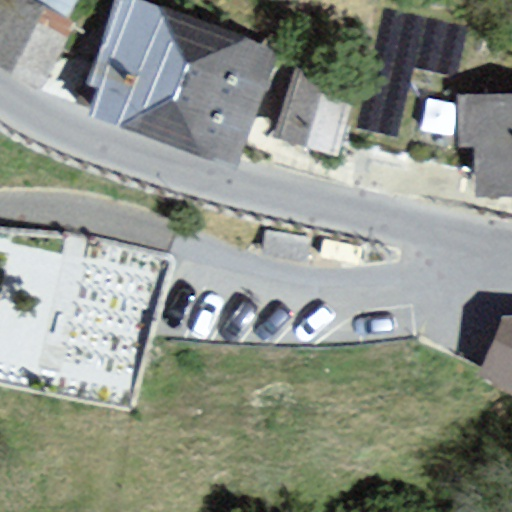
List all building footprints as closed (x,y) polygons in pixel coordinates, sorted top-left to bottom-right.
[(92,25),(34,0),(29,0),(0,68),(62,94),(92,25)] [(294,52),(133,4),(99,116),(261,164),(294,52)] [(467,28),(393,11),(363,146),(452,165),(467,96),(453,92),(467,28)] [(366,86),(305,74),(291,141),(352,154),(366,86)] [(511,98),(474,102),(478,150),(494,148),(498,199),(511,197),(511,98)]
